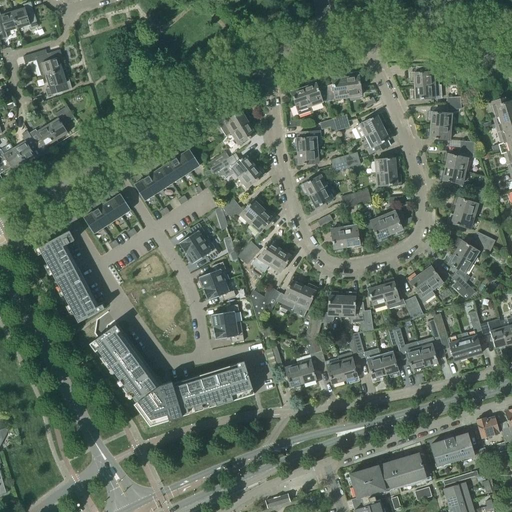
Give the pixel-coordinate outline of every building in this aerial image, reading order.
[(13,13),(18,29),(29,26),(31,30),(38,28),(30,4),(23,6),(24,9),(13,13)] [(18,29),(13,13),(0,17),(0,15),(0,37),(6,36),(5,33),(18,29)] [(41,78),(46,76),(63,71),(60,59),(63,58),(61,50),(46,55),(45,50),(26,56),(23,57),(25,64),(36,61),(41,78)] [(436,66),(419,67),(419,73),(415,74),(415,87),(439,86),(439,74),(447,74),(446,67),(436,68),(436,66)] [(63,71),(46,76),(49,88),(45,89),(47,97),(73,89),(70,82),(67,83),(63,71)] [(345,79),(348,98),(361,96),(358,77),(345,79)] [(335,100),(348,98),(345,79),(332,81),(333,86),(325,88),(329,101),(335,100)] [(325,88),(318,90),(316,84),(303,89),(310,107),(322,102),(329,101),(325,88)] [(416,101),(442,99),(441,86),(439,86),(415,87),(416,100),(416,101)] [(310,107),(303,89),(299,90),(299,88),(291,91),(292,93),(290,93),(297,111),(298,111),(300,115),(311,111),(310,107)] [(373,98),(360,105),(363,110),(376,104),(373,98)] [(511,106),(510,102),(503,104),(502,99),(490,103),(496,124),(491,125),(492,129),(497,127),(502,144),(499,145),(502,155),(505,154),(511,175),(511,106)] [(16,108),(14,102),(5,105),(7,111),(16,108)] [(58,120),(48,126),(57,141),(67,134),(63,126),(74,118),(67,107),(55,115),(58,120)] [(225,138),(232,134),(248,124),(241,112),(236,115),(233,110),(215,121),(225,138)] [(457,116),(451,115),(432,113),(431,127),(450,128),(450,127),(457,128),(457,116)] [(333,120),(335,126),(347,122),(345,116),(333,120)] [(365,137),(366,137),(383,129),(377,117),(355,128),(360,139),(365,137)] [(321,130),(329,127),(335,126),(333,120),(320,124),(321,130)] [(349,128),(347,122),(335,126),(336,132),(349,128)] [(255,135),(248,124),(232,134),(238,145),(255,135)] [(29,134),(43,157),(49,152),(46,147),(57,141),(48,126),(37,133),(36,130),(29,134)] [(430,140),(449,141),(450,128),(431,127),(430,140)] [(383,129),(366,137),(374,153),(381,150),(382,151),(390,147),(387,142),(389,141),(383,129)] [(297,140),(295,140),(296,148),(298,148),(298,153),(317,151),(316,138),(320,138),(320,131),(301,133),(301,139),(297,139),(297,140)] [(43,157),(29,134),(23,138),(25,142),(14,149),(23,164),(34,157),(36,161),(43,157)] [(0,174),(11,168),(13,171),(23,164),(14,149),(4,156),(1,151),(0,151),(0,174)] [(189,150),(180,156),(190,172),(200,166),(189,150)] [(317,151),(298,153),(299,166),(318,164),(317,151)] [(226,153),(208,163),(212,168),(229,158),(226,153)] [(344,157),(345,163),(359,159),(357,153),(344,157)] [(450,155),(447,168),(465,172),(468,159),(450,155)] [(180,156),(171,162),(181,178),(190,172),(180,156)] [(234,173),(239,178),(254,166),(245,156),(237,163),(233,156),(229,158),(212,168),(213,173),(219,174),(224,169),(228,174),(232,175),(234,173)] [(345,163),(344,157),(330,161),(332,167),(345,163)] [(360,165),(359,159),(345,163),(347,168),(360,165)] [(375,161),(376,174),(392,172),(396,172),(395,159),(375,161)] [(171,162),(161,168),(172,184),(181,178),(171,162)] [(347,168),(345,163),(332,167),(333,172),(347,168)] [(262,177),(254,166),(239,178),(247,189),(262,177)] [(161,168),(152,174),(163,190),(172,184),(161,168)] [(465,172),(447,168),(444,181),(462,185),(465,172)] [(392,172),(376,174),(378,187),(397,186),(396,172),(392,172)] [(152,174),(143,180),(154,196),(163,190),(152,174)] [(326,188),(331,186),(324,174),(303,186),(309,197),(326,188)] [(143,180),(134,186),(144,202),(154,196),(143,180)] [(333,200),(326,188),(309,197),(315,209),(333,200)] [(475,188),(474,194),(487,196),(488,190),(475,188)] [(354,194),(356,200),(370,196),(368,190),(354,194)] [(354,194),(341,198),(343,204),(356,200),(354,194)] [(487,196),(474,194),(472,200),(486,203),(487,196)] [(120,195),(111,201),(121,217),(131,211),(120,195)] [(370,196),(356,200),(358,206),(371,202),(370,196)] [(456,212),(474,218),(478,205),(460,199),(456,212)] [(233,200),(222,209),(227,214),(237,205),(233,200)] [(356,200),(343,204),(345,209),(358,206),(356,200)] [(111,201),(102,206),(112,223),(121,217),(111,201)] [(227,214),(230,218),(236,214),(238,216),(240,215),(250,224),(263,210),(253,201),(243,212),(241,210),(237,205),(227,214)] [(102,206),(93,212),(103,228),(112,223),(102,206)] [(218,209),(214,211),(217,218),(223,214),(221,207),(218,209)] [(263,210),(250,224),(259,233),(273,219),(263,210)] [(93,212),(83,218),(93,235),(103,228),(93,212)] [(395,212),(383,217),(390,235),(403,230),(395,212)] [(470,230),(474,218),(456,212),(452,225),(470,230)] [(373,229),(378,241),(390,235),(383,217),(371,222),(368,214),(361,216),(365,231),(373,229)] [(329,215),(317,222),(320,227),(332,221),(329,215)] [(191,235),(178,244),(185,255),(209,240),(199,224),(188,230),(191,235)] [(344,231),(347,248),(360,245),(356,227),(343,229),(344,231)] [(334,250),(347,248),(344,231),(343,229),(330,231),(334,250)] [(69,231),(38,248),(41,254),(46,264),(47,265),(52,275),(58,285),(58,286),(63,296),(64,297),(68,305),(74,316),(78,323),(95,314),(98,313),(104,309),(102,305),(98,307),(66,245),(74,241),(69,231)] [(477,232),(474,238),(492,247),(495,241),(477,232)] [(492,247),(474,238),(472,244),(490,252),(492,247)] [(186,255),(185,256),(190,264),(191,263),(192,265),(205,256),(208,261),(219,254),(209,240),(185,255),(186,255)] [(251,242),(237,257),(242,261),(256,246),(251,242)] [(462,242),(455,254),(472,263),(479,252),(462,242)] [(258,259),(270,266),(280,250),(268,243),(258,259)] [(256,246),(242,261),(246,265),(260,250),(256,246)] [(280,250),(270,266),(281,273),(291,257),(280,250)] [(472,263),(455,254),(449,265),(457,270),(455,273),(461,279),(457,283),(471,297),(475,292),(466,283),(470,277),(465,274),(472,263)] [(199,280),(198,280),(201,289),(202,288),(203,289),(203,290),(227,281),(229,280),(223,262),(211,267),(213,272),(199,278),(199,280)] [(420,275),(431,290),(442,282),(431,267),(420,275)] [(420,275),(409,283),(424,303),(435,296),(431,290),(420,275)] [(227,281),(203,290),(207,301),(222,296),(224,301),(236,297),(233,291),(231,292),(227,281)] [(276,302),(293,309),(295,304),(302,286),(291,281),(284,296),(281,294),(276,302)] [(403,301),(403,300),(399,292),(396,291),(393,283),(381,287),(386,305),(388,310),(401,306),(399,300),(402,299),(403,301)] [(471,297),(457,283),(452,288),(466,301),(471,297)] [(315,292),(302,286),(295,304),(293,309),(291,312),(304,317),(315,292)] [(386,305),(381,287),(368,291),(374,309),(386,305)] [(266,308),(276,291),(271,288),(264,298),(253,291),(249,297),(257,321),(266,308)] [(270,311),(276,302),(281,294),(276,291),(266,308),(270,311)] [(334,316),(341,316),(342,298),(328,297),(328,314),(323,314),(321,320),(321,323),(330,324),(332,321),(334,316)] [(415,297),(409,300),(417,318),(423,315),(415,297)] [(355,298),(342,298),(341,316),(350,317),(351,324),(359,323),(360,332),(367,332),(364,312),(363,304),(358,304),(358,305),(355,306),(355,298)] [(409,300),(403,302),(412,320),(417,318),(409,300)] [(501,328),(506,345),(509,344),(509,345),(511,344),(511,300),(511,301),(511,304),(511,305),(510,306),(511,314),(511,315),(510,316),(510,318),(506,319),(508,327),(501,328)] [(211,318),(210,318),(212,327),(213,327),(213,328),(236,325),(236,324),(234,312),(239,311),(238,305),(225,307),(226,313),(211,316),(211,318)] [(364,312),(367,332),(372,331),(370,312),(364,312)] [(461,335),(463,343),(467,357),(481,354),(476,337),(483,335),(480,325),(476,312),(469,314),(474,331),(461,335)] [(435,320),(440,339),(447,337),(440,314),(433,316),(434,320),(435,320)] [(316,318),(310,317),(305,336),(312,337),(316,318)] [(316,318),(312,337),(317,339),(321,323),(321,320),(316,318)] [(506,345),(501,328),(499,319),(480,325),(483,335),(483,337),(491,335),(495,348),(498,347),(499,348),(504,347),(504,345),(506,345)] [(433,341),(440,339),(435,320),(434,320),(428,322),(433,341)] [(236,325),(213,328),(215,340),(230,338),(231,343),(244,341),(240,323),(236,324),(236,325)] [(98,338),(89,345),(98,357),(101,361),(106,367),(108,370),(135,407),(139,413),(150,427),(194,413),(196,413),(207,409),(210,408),(254,395),(244,362),(236,364),(172,384),(172,383),(162,385),(155,376),(117,324),(115,325),(112,328),(107,332),(106,332),(98,338)] [(392,327),(386,328),(392,347),(398,345),(392,327)] [(262,331),(264,338),(270,336),(268,329),(262,331)] [(359,360),(365,358),(364,353),(358,333),(352,335),(358,354),(359,360)] [(358,354),(352,335),(347,336),(351,352),(352,356),(358,354)] [(463,343),(461,335),(448,338),(450,344),(449,344),(454,361),(467,357),(463,343)] [(317,339),(312,340),(316,354),(322,352),(317,339)] [(296,361),(298,365),(303,384),(316,380),(310,362),(312,361),(310,356),(316,354),(312,340),(306,342),(310,355),(302,357),(303,359),(296,361)] [(419,349),(424,367),(437,363),(432,345),(419,349)] [(265,351),(271,370),(282,366),(276,347),(265,351)] [(364,353),(365,358),(366,361),(367,361),(373,379),(385,375),(380,357),(378,349),(364,353)] [(412,371),(424,367),(419,349),(406,353),(412,371)] [(353,359),(352,356),(351,352),(337,356),(338,358),(344,381),(357,377),(352,359),(353,359)] [(380,357),(385,375),(398,372),(393,353),(380,357)] [(338,358),(325,362),(332,384),(344,381),(338,358)] [(298,365),(285,369),(290,388),(303,384),(298,365)] [(509,428),(501,430),(505,443),(511,440),(511,409),(504,412),(509,428)] [(476,421),(482,438),(499,433),(494,417),(485,419),(482,417),(478,418),(476,421)] [(0,447),(8,433),(7,429),(0,431),(0,447)] [(444,441),(430,445),(437,469),(450,465),(450,463),(461,459),(462,462),(475,458),(474,455),(467,434),(453,438),(453,437),(443,440),(444,441)] [(507,450),(505,443),(497,445),(499,453),(507,450)] [(479,450),(482,460),(488,458),(484,448),(479,450)] [(361,497),(361,500),(352,502),(354,511),(380,511),(378,503),(374,504),(373,501),(375,501),(374,496),(371,497),(371,494),(426,478),(418,454),(349,475),(356,499),(361,497)] [(443,481),(444,486),(478,476),(476,471),(443,481)] [(443,489),(446,500),(468,494),(464,483),(443,489)] [(414,492),(417,501),(431,497),(429,487),(414,492)] [(290,502),(290,501),(288,494),(281,496),(278,497),(273,498),(273,499),(265,501),(267,509),(280,505),(290,502)] [(446,500),(449,510),(471,503),(468,494),(446,500)] [(391,499),(394,510),(400,508),(397,497),(391,499)] [(449,510),(449,511),(473,511),(471,503),(449,510)]
